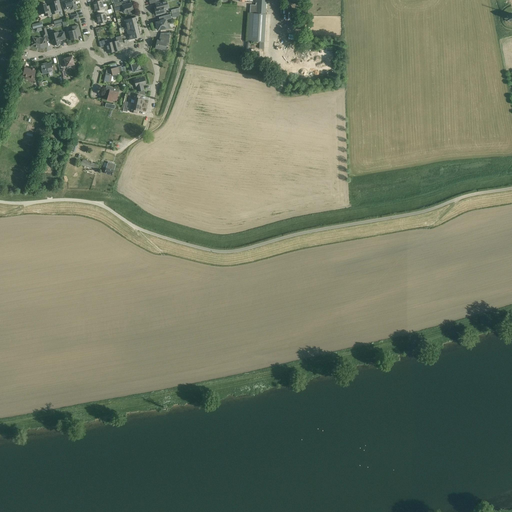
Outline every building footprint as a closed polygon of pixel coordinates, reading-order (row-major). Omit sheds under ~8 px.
[(57,10),(61,9),(58,0),(52,2),(52,5),(49,6),(51,14),(58,13),(57,10)] [(70,8),(71,10),(77,8),(74,0),(66,0),(62,1),(64,10),(70,8)] [(248,13),(246,41),(251,41),(259,42),(259,50),(263,50),(264,42),(266,14),(266,15),(266,0),(255,0),(255,5),(250,5),(250,13),(248,13)] [(168,8),(166,1),(155,4),(156,7),(154,8),(155,11),(154,11),(156,16),(161,14),(160,14),(164,13),(163,9),(168,8)] [(133,11),(131,3),(122,5),(122,6),(124,13),(128,12),(129,14),(133,13),(133,11)] [(44,13),(45,16),(51,14),(49,6),(46,6),(45,4),(38,5),(41,14),(44,13)] [(97,11),(97,13),(108,10),(107,6),(104,7),(103,4),(94,7),(95,11),(97,11)] [(96,15),(97,20),(106,17),(106,15),(109,14),(108,10),(97,13),(98,15),(96,15)] [(167,23),(166,20),(171,18),(170,14),(159,17),(160,21),(156,22),(157,26),(156,26),(156,29),(157,29),(158,30),(165,28),(165,29),(170,28),(169,23),(167,23)] [(107,20),(106,17),(97,20),(98,24),(100,23),(101,26),(111,23),(110,19),(107,20)] [(136,21),(138,21),(137,17),(135,17),(124,20),(126,27),(137,24),(136,21)] [(139,26),(137,27),(137,24),(126,27),(128,33),(140,30),(139,26)] [(78,25),(75,26),(72,27),(73,30),(69,31),(71,40),(78,39),(77,35),(80,34),(78,25)] [(139,34),(141,33),(140,30),(128,33),(129,40),(132,39),(134,38),(140,37),(139,34)] [(56,46),(58,46),(59,44),(58,44),(60,43),(60,40),(65,39),(63,32),(58,34),(58,32),(50,34),(53,45),(55,45),(56,46)] [(157,40),(155,48),(159,49),(159,50),(164,51),(164,50),(165,50),(166,45),(168,45),(169,41),(168,40),(169,36),(160,34),(159,41),(157,40)] [(116,37),(116,40),(115,40),(115,41),(112,42),(114,51),(121,50),(119,43),(122,42),(121,36),(116,37)] [(32,37),(30,46),(40,48),(47,47),(45,38),(42,39),(41,38),(40,38),(39,38),(38,38),(38,39),(32,37)] [(107,40),(101,41),(103,47),(106,46),(108,53),(114,51),(112,42),(109,43),(108,42),(107,42),(107,40)] [(66,67),(67,67),(67,68),(71,67),(70,66),(74,65),(72,56),(64,59),(65,62),(62,63),(63,67),(66,67)] [(142,70),(141,62),(131,65),(133,72),(142,70)] [(51,63),(41,66),(43,74),(47,73),(53,71),(51,63)] [(121,67),(121,66),(111,69),(111,70),(107,71),(106,74),(105,74),(104,81),(110,82),(112,75),(123,73),(121,67)] [(35,81),(37,74),(35,73),(35,70),(25,68),(23,76),(25,77),(25,79),(35,81)] [(70,77),(66,77),(64,69),(59,70),(62,79),(62,81),(70,79),(70,77)] [(137,87),(138,91),(144,90),(143,85),(146,84),(144,77),(134,80),(136,87),(137,87)] [(116,103),(116,101),(119,93),(120,89),(112,87),(111,90),(109,90),(107,100),(112,102),(116,103)] [(135,100),(134,103),(142,105),(143,99),(140,99),(141,96),(134,94),(132,99),(135,100)] [(134,103),(133,107),(131,106),(130,112),(137,113),(137,110),(141,111),(142,105),(134,103)] [(101,166),(83,160),(81,165),(99,171),(101,166)] [(116,164),(108,162),(104,173),(112,176),(114,170),(116,164)]
